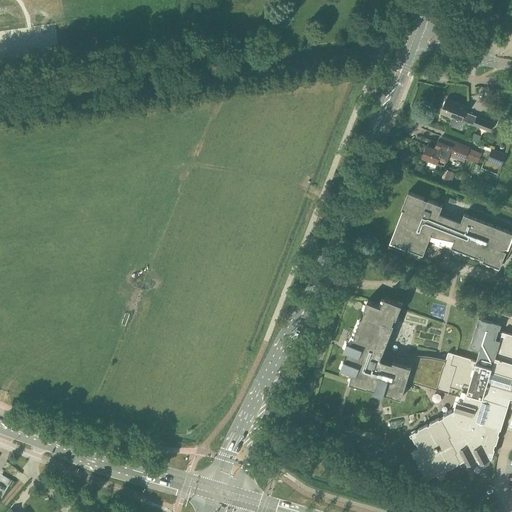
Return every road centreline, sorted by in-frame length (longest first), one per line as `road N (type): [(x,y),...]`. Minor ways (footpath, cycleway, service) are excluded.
road 1 (secondary): [(319,272),(413,37)]
road 2 (secondary): [(300,318),(212,494)]
road 3 (secondary): [(234,498),(300,318)]
road 4 (residential): [(511,320),(394,283),(339,279)]
road 5 (secondary): [(43,441),(212,494)]
